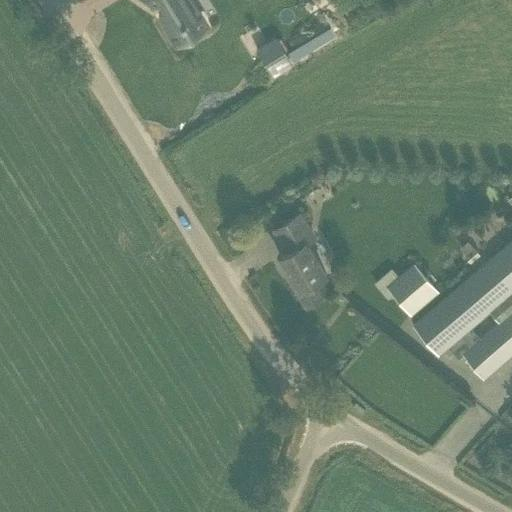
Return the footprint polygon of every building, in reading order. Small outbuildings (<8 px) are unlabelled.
[(150,0),(154,5),(157,3),(161,10),(158,12),(177,43),(206,25),(191,0),(150,0)] [(181,81),(194,73),(168,30),(127,55),(168,122),(196,104),(181,81)] [(276,36),(256,49),(272,75),(292,62),(276,36)] [(298,213),(290,218),(273,228),(287,251),(279,256),(291,274),(287,276),(306,306),(321,296),(312,282),(325,274),(305,242),(313,237),(298,213)] [(418,332),(437,353),(446,345),(457,358),(462,354),(482,377),(511,351),(511,238),(407,328),(414,336),(418,332)] [(473,246),(466,253),(472,260),(479,253),(473,246)] [(437,290),(413,262),(395,278),(386,286),(410,314),(437,290)]
